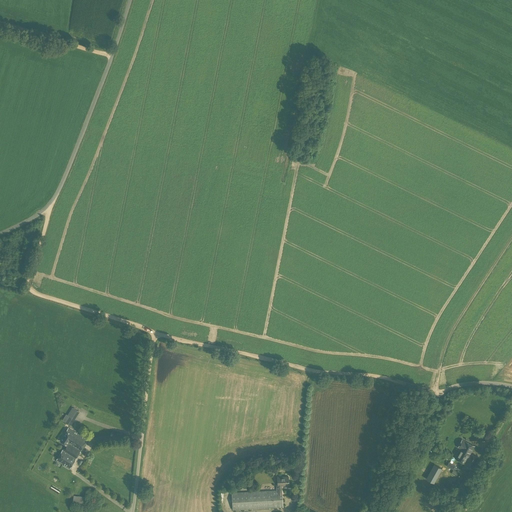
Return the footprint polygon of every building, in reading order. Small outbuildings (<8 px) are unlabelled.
[(70,425),(74,419),(70,416),(66,422),(70,425)] [(70,449),(79,434),(69,428),(60,441),(66,445),(65,446),(70,449)] [(70,449),(78,455),(87,439),(79,434),(70,449)] [(472,467),(477,458),(470,454),(475,446),(462,440),(458,447),(460,449),(455,458),(466,464),(472,467)] [(78,455),(70,449),(65,446),(57,459),(70,467),(78,455)] [(233,510),(283,508),(282,486),(289,485),(289,477),(278,477),(278,486),(277,486),(277,491),(232,493),(233,510)] [(84,505),(86,497),(74,496),(72,504),(84,505)]
